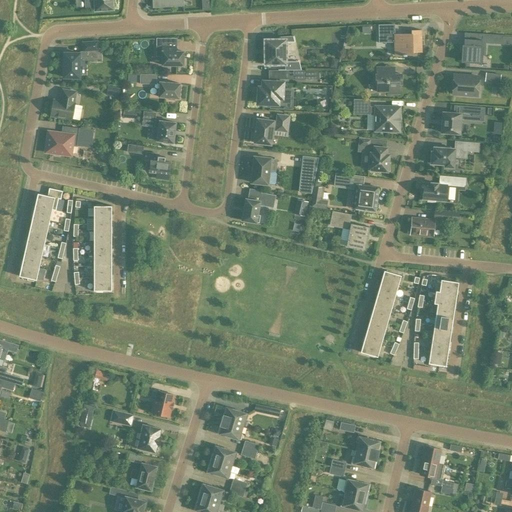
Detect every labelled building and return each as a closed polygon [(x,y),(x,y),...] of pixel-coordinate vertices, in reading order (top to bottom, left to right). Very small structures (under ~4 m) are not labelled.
[(112,0),(84,0),(85,8),(94,7),(95,11),(113,10),(112,0)] [(394,34),(394,25),(379,25),(379,43),(395,43),(395,56),(403,55),(403,56),(406,56),(406,55),(412,55),(412,53),(421,52),(421,30),(411,31),(411,34),(394,34)] [(294,42),(292,36),(279,37),(279,40),(265,40),(264,40),(265,65),(285,64),(285,71),(287,70),(300,70),(298,62),(285,62),(285,42),(294,42)] [(162,57),(162,65),(183,66),(183,52),(171,52),(171,46),(165,46),(165,38),(156,38),(156,57),(162,57)] [(462,61),(480,62),(481,55),(484,55),(485,48),(481,48),(482,40),(464,39),(462,61)] [(83,50),(80,52),(80,54),(64,53),(63,78),(79,78),(79,58),(87,58),(87,51),(97,50),(97,42),(83,43),(83,50)] [(401,84),(401,74),(394,75),(394,68),(376,68),(376,75),(375,75),(375,85),(376,85),(376,92),(387,92),(387,94),(399,94),(399,84),(401,84)] [(287,70),(288,79),(305,79),(305,70),(300,70),(287,70)] [(311,71),(311,79),(319,79),(319,71),(311,71)] [(500,82),(501,73),(486,72),(485,81),(500,82)] [(140,74),(140,84),(156,84),(157,75),(140,74)] [(454,75),(452,95),(477,96),(478,77),(454,75)] [(160,82),(158,97),(168,98),(167,100),(174,100),(174,98),(178,99),(180,84),(160,82)] [(278,99),(282,99),(283,83),(263,82),(262,88),(258,88),(257,104),(277,105),(278,99)] [(108,86),(106,95),(119,97),(120,88),(108,86)] [(53,101),(52,105),(51,106),(50,110),(51,112),(51,116),(71,119),(74,104),(73,104),(75,92),(62,90),(60,102),(53,101)] [(353,114),(366,114),(369,112),(369,99),(353,99),(353,114)] [(375,107),(374,131),(398,132),(399,120),(399,115),(399,107),(375,107)] [(484,108),(468,107),(467,116),(460,115),(460,114),(442,113),(442,119),(441,119),(441,126),(441,133),(459,134),(459,131),(462,131),(462,124),(460,124),(460,119),(463,119),(463,120),(471,120),(471,117),(483,117),(484,108)] [(171,144),(171,143),(173,143),(174,136),(174,131),(175,123),(159,121),(159,123),(154,122),(155,114),(143,113),(141,126),(158,128),(156,142),(163,142),(163,144),(171,144)] [(273,122),(273,121),(257,119),(254,143),(270,145),(273,126),(276,127),(276,128),(287,129),(289,117),(289,116),(277,115),(276,123),(273,122)] [(93,130),(78,128),(77,136),(48,132),(45,152),(71,156),(72,146),(91,148),(93,130)] [(386,148),(374,147),(375,139),(359,137),(358,146),(366,147),(365,152),(370,153),(368,170),(370,170),(370,172),(379,173),(379,171),(387,172),(387,171),(389,171),(390,165),(388,164),(389,155),(386,155),(386,148)] [(454,157),(459,157),(466,158),(467,151),(478,152),(479,143),(454,141),(454,149),(433,147),(433,152),(431,152),(430,164),(444,165),(444,167),(453,168),(454,157)] [(127,151),(142,154),(144,146),(128,144),(127,151)] [(149,172),(158,173),(157,179),(168,180),(170,163),(164,162),(165,157),(158,156),(158,155),(146,153),(145,160),(150,161),(149,172)] [(311,193),(316,169),(318,157),(302,155),(301,167),(299,192),(311,193)] [(251,183),(267,185),(269,171),(275,172),(276,160),(270,159),(254,157),(253,167),(252,167),(252,173),(251,183)] [(354,192),(353,193),(352,199),(353,201),(354,202),(353,209),(375,211),(378,188),(350,184),(351,176),(335,173),(334,183),(356,185),(355,192),(354,192)] [(439,175),(438,184),(437,184),(431,183),(431,184),(422,183),(422,191),(423,192),(422,199),(427,200),(427,202),(435,203),(435,201),(445,201),(447,186),(465,187),(466,177),(439,175)] [(312,196),(318,198),(321,189),(315,187),(312,196)] [(34,206),(55,210),(58,199),(60,199),(62,191),(49,188),(47,196),(37,194),(34,206)] [(242,220),(256,223),(256,222),(258,222),(259,216),(257,216),(259,206),(273,208),(275,195),(260,193),(259,202),(245,199),(242,220)] [(297,206),(306,208),(308,202),(298,200),(297,206)] [(93,219),(111,219),(111,206),(102,206),(102,205),(96,205),(96,206),(93,206),(93,219)] [(55,211),(55,210),(34,206),(32,217),(49,221),(52,210),(55,211)] [(434,220),(458,222),(459,212),(434,210),(434,220)] [(332,211),(330,221),(337,222),(336,227),(349,230),(346,246),(364,250),(369,227),(349,224),(351,215),(332,211)] [(47,233),(49,221),(32,217),(29,229),(47,233)] [(111,231),(111,219),(93,219),(93,231),(111,231)] [(434,221),(412,219),(410,234),(432,236),(434,221)] [(47,233),(29,229),(27,241),(44,245),(47,233)] [(111,243),(111,231),(93,231),(93,243),(111,243)] [(41,257),(44,245),(27,241),(24,253),(41,257)] [(111,243),(93,243),(93,255),(111,255),(111,243)] [(39,268),(41,257),(24,253),(21,265),(39,268)] [(111,267),(111,255),(93,255),(93,267),(111,267)] [(36,280),(39,268),(21,265),(19,277),(27,278),(27,279),(33,281),(34,280),(36,280)] [(111,279),(111,267),(93,267),(93,279),(111,279)] [(384,271),(380,283),(397,288),(401,276),(398,275),(399,274),(392,272),(392,273),(384,271)] [(111,291),(111,279),(93,279),(93,291),(96,291),(96,292),(102,292),(102,291),(111,291)] [(439,292),(456,295),(458,282),(449,281),(450,280),(443,279),(443,280),(441,280),(439,292)] [(397,288),(380,283),(377,294),(394,299),(397,288)] [(397,295),(414,298),(415,291),(399,288),(397,295)] [(454,307),(456,295),(439,292),(435,291),(435,292),(433,303),(433,304),(437,304),(454,307)] [(377,294),(374,306),(391,311),(394,299),(377,294)] [(453,318),(454,307),(437,304),(435,316),(453,318)] [(391,311),(374,306),(370,317),(387,322),(391,311)] [(451,330),(453,318),(435,316),(433,328),(451,330)] [(370,317),(367,329),(384,334),(387,322),(370,317)] [(449,342),(451,330),(433,328),(431,340),(449,342)] [(367,329),(363,340),(381,345),(384,334),(367,329)] [(381,345),(363,340),(360,352),(368,355),(368,356),(374,358),(375,357),(377,357),(381,345)] [(430,352),(447,354),(449,342),(431,340),(430,352)] [(0,352),(7,355),(8,350),(16,353),(18,345),(5,341),(3,347),(0,346),(0,352)] [(445,366),(447,354),(430,352),(428,364),(430,364),(430,365),(437,366),(437,365),(445,366)] [(95,369),(93,377),(107,380),(109,372),(95,369)] [(20,378),(5,373),(3,380),(14,384),(18,385),(20,378)] [(33,385),(40,386),(43,375),(36,373),(33,385)] [(12,391),(14,384),(3,380),(1,386),(1,387),(12,391)] [(143,381),(141,388),(150,390),(152,384),(143,381)] [(41,400),(43,391),(31,388),(29,397),(41,400)] [(150,397),(155,398),(152,413),(169,417),(170,409),(171,409),(173,403),(172,403),(174,395),(157,391),(157,392),(152,391),(150,397)] [(254,411),(268,414),(269,407),(256,404),(254,411)] [(82,412),(92,414),(94,407),(83,405),(82,412)] [(221,420),(242,427),(244,420),(246,421),(248,415),(225,408),(221,420)] [(114,411),(113,411),(113,412),(111,420),(110,421),(112,421),(129,425),(129,426),(130,426),(131,425),(130,425),(132,416),(133,416),(133,415),(132,415),(114,411)] [(242,427),(221,420),(217,433),(240,440),(242,434),(240,434),(242,427)] [(341,423),(339,430),(353,433),(354,426),(341,423)] [(160,430),(160,429),(159,429),(143,425),(142,425),(142,426),(141,433),(140,434),(141,434),(139,439),(139,440),(137,447),(137,448),(138,448),(154,452),(155,453),(155,451),(156,445),(158,445),(157,445),(159,445),(159,444),(160,438),(161,437),(160,437),(159,437),(158,437),(160,430)] [(358,443),(356,450),(377,455),(380,442),(357,437),(355,443),(358,443)] [(243,448),(256,452),(258,445),(245,441),(243,448)] [(462,447),(450,445),(449,451),(461,453),(462,447)] [(210,459),(231,465),(233,458),(235,459),(237,453),(214,446),(210,459)] [(423,460),(437,463),(440,449),(426,446),(423,460)] [(27,462),(29,448),(21,447),(19,461),(27,462)] [(243,448),(241,455),(254,459),(256,452),(243,448)] [(377,455),(356,450),(354,457),(352,457),(351,463),(374,468),(377,455)] [(129,460),(141,463),(142,457),(130,454),(129,460)] [(231,465),(210,459),(206,472),(229,479),(231,473),(229,472),(231,465)] [(332,460),(330,467),(344,470),(346,463),(332,460)] [(420,475),(434,478),(442,479),(445,465),(437,463),(423,460),(420,475)] [(150,490),(156,467),(142,464),(140,472),(132,470),(130,478),(138,480),(136,487),(150,490)] [(344,470),(330,467),(329,474),(343,477),(344,470)] [(247,484),(233,479),(231,486),(244,490),(247,484)] [(346,479),(343,492),(345,493),(366,498),(369,485),(346,479)] [(443,481),(441,487),(453,489),(454,483),(443,481)] [(466,482),(465,489),(472,491),(473,483),(466,482)] [(198,497),(218,503),(220,496),(223,497),(225,491),(202,484),(198,497)] [(242,497),(244,490),(231,486),(229,493),(242,497)] [(122,497),(123,490),(111,487),(109,494),(122,497)] [(453,489),(441,487),(440,493),(452,495),(453,489)] [(412,503),(427,506),(430,492),(415,489),(412,503)] [(496,491),(495,498),(501,499),(503,493),(496,491)] [(363,511),(366,498),(345,493),(343,500),(341,499),(340,505),(363,511)] [(142,511),(145,502),(144,501),(125,497),(122,511),(123,511),(142,511)] [(218,503),(198,497),(194,510),(201,511),(218,511),(216,510),(218,503)] [(322,503),(320,510),(330,511),(334,511),(336,506),(322,503)] [(425,511),(427,506),(412,503),(410,511),(425,511)]
